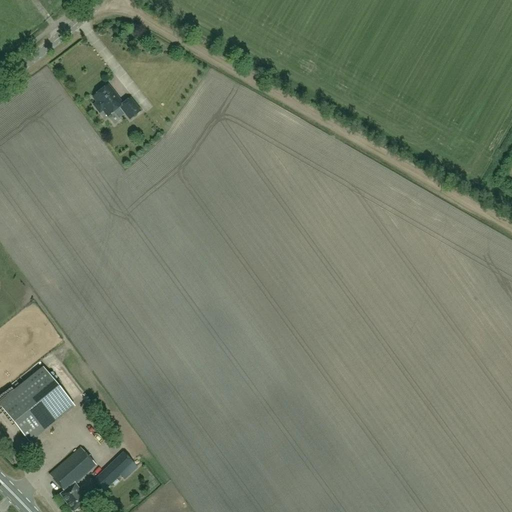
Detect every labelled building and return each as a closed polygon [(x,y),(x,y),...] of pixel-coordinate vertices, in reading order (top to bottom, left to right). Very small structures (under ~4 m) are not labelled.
[(247,141),(188,65),(156,90),(182,123),(173,130),(206,173),(247,141)] [(108,86),(93,98),(97,103),(94,106),(100,113),(103,111),(108,117),(120,107),(130,120),(140,112),(130,99),(123,105),(108,86)] [(71,402),(43,368),(0,403),(0,406),(26,438),(71,402)] [(12,442),(1,452),(7,458),(18,447),(12,442)] [(48,475),(63,492),(74,483),(95,464),(79,447),(48,475)] [(136,467),(133,463),(123,454),(94,481),(103,491),(120,475),(123,478),(136,467)] [(74,483),(63,492),(59,495),(71,511),(72,511),(87,502),(74,483)]
